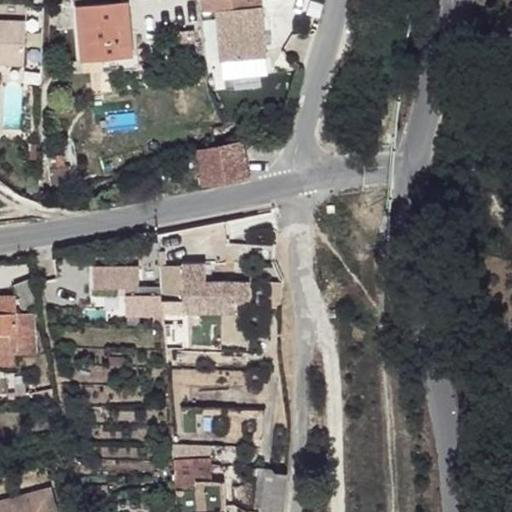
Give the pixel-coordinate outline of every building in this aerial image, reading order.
[(93,0),(75,0),(76,7),(79,6),(85,61),(102,58),(134,56),(128,1),(95,5),(93,0)] [(267,52),(263,0),(200,0),(201,9),(215,8),(218,55),(267,52)] [(27,6),(0,5),(0,63),(25,64),(27,6)] [(134,56),(102,58),(105,74),(136,69),(134,56)] [(197,155),(203,185),(249,176),(242,142),(197,150),(197,155)] [(50,160),(50,172),(61,173),(61,159),(50,160)] [(166,269),(168,282),(180,281),(180,265),(166,269)] [(180,281),(179,287),(202,286),(202,266),(180,265),(180,281)] [(105,272),(105,285),(134,287),(134,268),(106,268),(105,272)] [(93,271),(93,285),(105,285),(105,272),(93,271)] [(21,306),(38,301),(30,276),(13,279),(21,306)] [(179,287),(179,311),(233,310),(232,287),(202,286),(179,287)] [(0,293),(0,310),(13,309),(12,292),(0,293)] [(0,310),(0,364),(14,364),(14,351),(33,351),(33,331),(14,332),(13,309),(0,310)] [(32,309),(13,309),(14,332),(33,331),(32,309)] [(212,474),(210,454),(176,457),(177,477),(212,474)] [(258,465),(257,511),(285,511),(286,465),(258,465)] [(0,511),(60,511),(53,486),(0,501),(0,511)]
